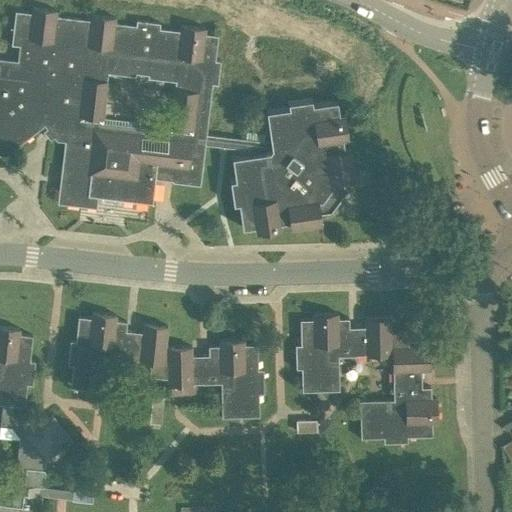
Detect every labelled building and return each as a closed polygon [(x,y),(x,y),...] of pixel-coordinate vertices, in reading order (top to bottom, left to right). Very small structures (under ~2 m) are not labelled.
[(98,197),(152,203),(155,173),(173,176),(172,182),(200,185),(205,144),(244,149),(245,154),(232,156),(235,179),(230,179),(233,203),(238,202),(242,227),(255,225),(256,230),(280,227),(279,222),(289,220),(290,225),(321,221),(320,210),(329,208),(344,189),(342,179),(354,178),(349,146),(344,147),(343,137),(348,136),(345,112),(339,113),(337,100),(313,103),(312,98),(288,101),(289,107),(266,110),(270,140),(264,141),(206,134),(212,83),(218,84),(221,60),(215,59),(218,35),(205,33),(205,28),(181,25),(181,30),(160,28),(160,22),(136,19),(136,25),(114,22),(115,17),(91,14),(91,19),(56,15),(56,10),(32,7),(32,12),(15,10),(11,44),(19,45),(17,60),(0,58),(0,154),(5,155),(43,131),(50,139),(54,137),(56,140),(64,141),(57,203),(96,208),(98,197)] [(219,340),(220,345),(208,346),(208,355),(191,355),(191,346),(167,347),(165,347),(168,326),(144,323),(143,332),(126,330),(127,321),(116,320),(116,315),(92,312),(92,317),(78,316),(75,341),(70,340),(67,364),(73,365),(70,387),(108,391),(111,357),(151,362),(149,376),(168,378),(168,384),(221,383),(222,417),(259,416),(259,393),(264,393),(263,369),(258,369),(257,344),(244,345),(243,339),(219,340)] [(300,319),(301,344),(295,344),(296,368),(301,368),(302,391),(339,390),(338,356),(392,354),(393,399),(359,400),(360,438),(383,437),(383,442),(407,442),(407,436),(432,435),(432,422),(437,422),(436,398),(431,398),(431,387),(422,387),(421,381),(421,370),(430,370),(429,346),(409,346),(408,332),(390,332),(390,317),(366,317),(366,326),(349,327),(349,318),(337,318),(337,313),(313,313),(313,319),(300,319)] [(13,405),(25,407),(27,384),(33,384),(35,361),(30,360),(33,335),(19,334),(20,328),(0,326),(0,511),(40,511),(42,496),(39,495),(40,486),(43,487),(47,455),(68,438),(51,416),(30,433),(12,411),(13,405)] [(148,422),(161,423),(163,397),(151,395),(148,422)] [(297,420),(298,431),(317,431),(317,420),(297,420)] [(73,500),(92,502),(93,491),(74,489),(73,500)] [(213,511),(214,504),(179,503),(178,511),(213,511)]
